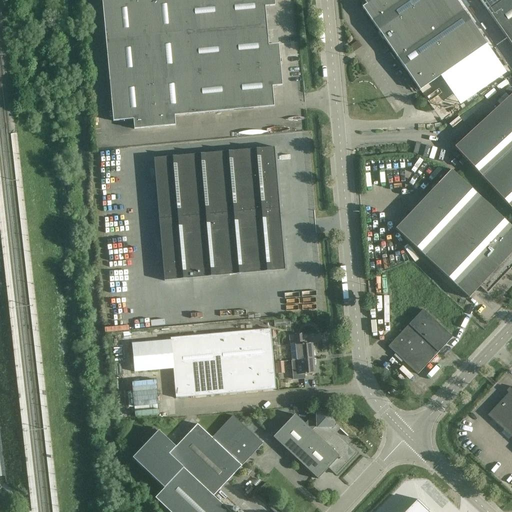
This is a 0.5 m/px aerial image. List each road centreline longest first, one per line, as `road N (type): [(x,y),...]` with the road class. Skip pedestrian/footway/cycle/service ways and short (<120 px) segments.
road 1 (unclassified): [(409,437),(378,405),(358,359),(326,0)]
road 2 (unclassified): [(409,437),(511,328)]
